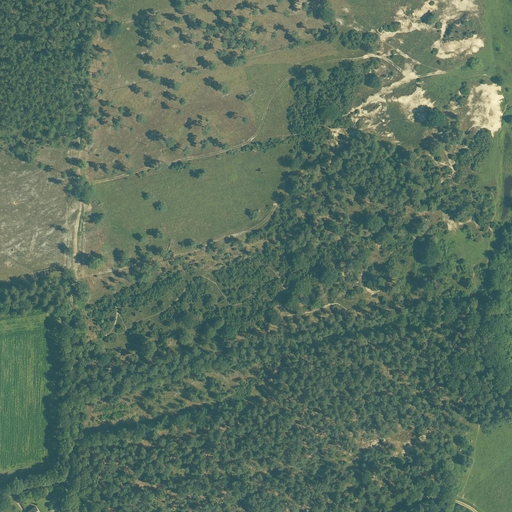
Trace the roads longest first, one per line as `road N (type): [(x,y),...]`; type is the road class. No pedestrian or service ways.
road 1 (track): [(65,480),(74,348)]
road 2 (track): [(73,275),(78,154)]
